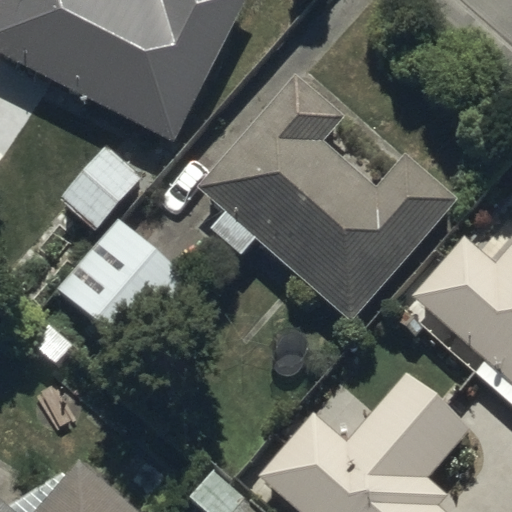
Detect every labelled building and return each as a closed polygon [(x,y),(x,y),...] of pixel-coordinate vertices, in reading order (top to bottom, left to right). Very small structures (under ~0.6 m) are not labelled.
[(0,0),(0,57),(172,143),(243,0),(0,0)] [(343,118),(295,77),(202,185),(228,206),(208,229),(237,254),(252,236),(350,319),(454,196),(402,152),(371,188),(321,144),(343,118)] [(138,179),(102,148),(57,198),(93,229),(138,179)] [(197,287),(115,219),(57,290),(139,358),(197,287)] [(511,232),(489,259),(462,235),(408,297),(511,388),(511,232)] [(470,426),(403,373),(371,410),(341,384),(259,478),(298,511),(445,511),(437,505),(446,494),(428,479),(470,426)] [(138,511),(76,457),(61,474),(58,470),(9,507),(1,500),(6,494),(0,488),(0,511),(138,511)] [(244,498),(212,471),(190,498),(206,511),(253,511),(241,501),(244,498)]
